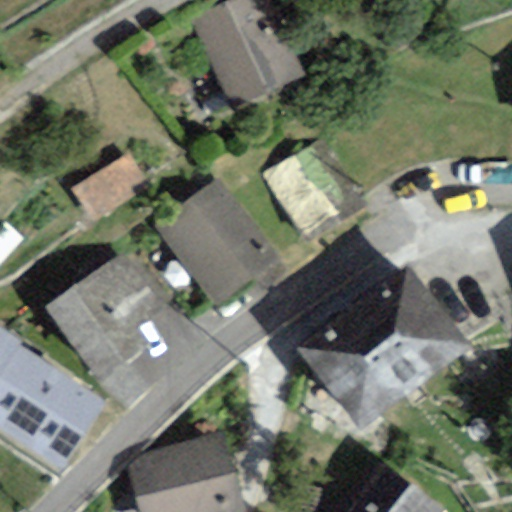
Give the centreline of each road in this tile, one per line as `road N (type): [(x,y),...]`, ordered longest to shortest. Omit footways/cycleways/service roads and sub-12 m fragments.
road 1 (residential): [(54,511),(178,389),(271,313),(358,259),(426,231),(511,224)]
road 2 (track): [(0,108),(161,0)]
